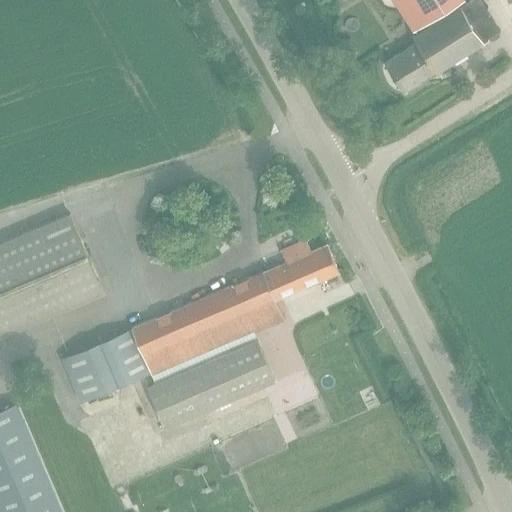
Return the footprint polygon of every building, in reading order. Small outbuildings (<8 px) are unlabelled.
[(459,0),(393,0),(412,30),(459,0)] [(401,92),(498,31),(479,1),(458,14),(454,9),(410,36),(414,42),(382,62),(401,92)] [(0,242),(0,337),(104,293),(69,213),(0,242)] [(275,301),(339,273),(327,244),(310,251),(305,238),(281,249),(286,262),(62,358),(81,402),(151,372),(152,376),(283,320),(275,301)] [(257,339),(146,386),(164,427),(274,379),(257,339)] [(61,511),(14,403),(0,408),(0,511),(61,511)]
